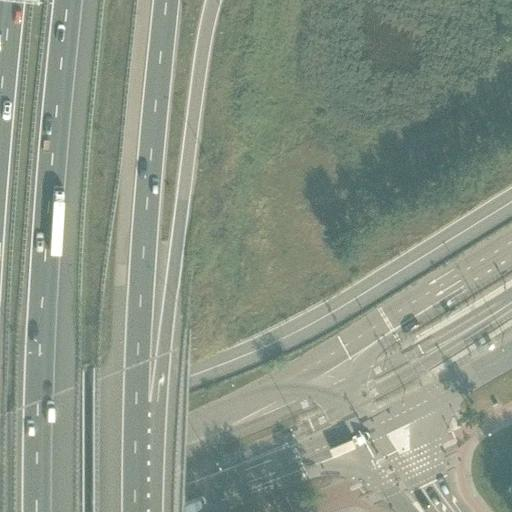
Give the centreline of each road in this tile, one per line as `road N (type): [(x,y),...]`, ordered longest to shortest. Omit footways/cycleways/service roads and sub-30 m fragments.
road 1 (trunk): [(0,450),(301,330),(511,204)]
road 2 (motorway): [(38,511),(43,269),(68,0)]
road 3 (trunk): [(134,401),(162,355),(213,0)]
road 4 (trunk): [(134,401),(167,0)]
road 5 (secondary): [(274,389),(193,431),(0,505)]
road 6 (secondary): [(180,511),(352,444)]
road 7 (secondary): [(405,314),(274,389)]
road 8 (secondary): [(389,429),(511,353)]
road 9 (secondary): [(511,248),(405,314)]
